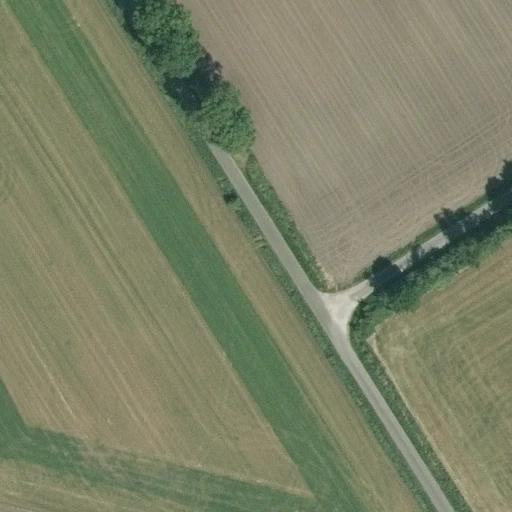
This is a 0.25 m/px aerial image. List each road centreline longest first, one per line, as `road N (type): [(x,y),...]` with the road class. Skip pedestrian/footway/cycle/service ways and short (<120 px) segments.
road 1 (unclassified): [(323,313),(126,0)]
road 2 (unclassified): [(448,511),(323,313)]
road 3 (unclassified): [(323,313),(511,194)]
